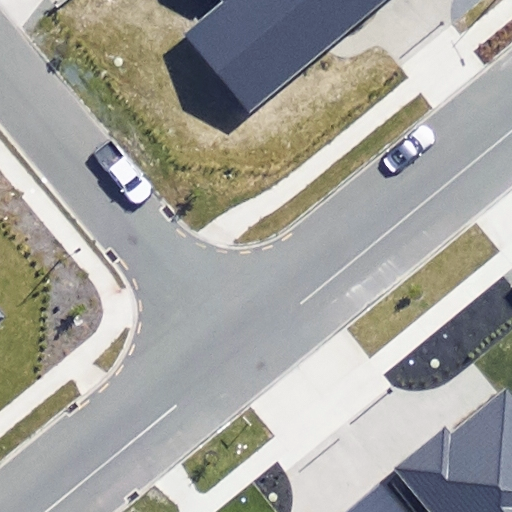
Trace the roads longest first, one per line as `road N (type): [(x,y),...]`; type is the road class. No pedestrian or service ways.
road 1 (residential): [(0,62),(235,346)]
road 2 (residential): [(235,346),(511,122)]
road 3 (residential): [(37,511),(235,346)]
